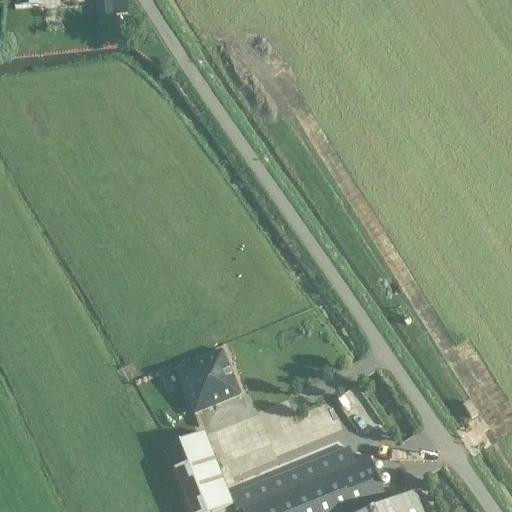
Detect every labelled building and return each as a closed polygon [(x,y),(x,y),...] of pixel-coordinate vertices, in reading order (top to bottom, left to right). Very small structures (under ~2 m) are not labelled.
[(12,0),(13,9),(33,7),(32,0),(12,0)] [(112,0),(95,0),(98,19),(114,18),(112,0)] [(221,352),(175,371),(194,418),(240,399),(240,398),(242,398),(223,352),(221,353),(221,352)] [(365,436),(383,423),(357,387),(339,400),(365,436)] [(190,467),(173,472),(190,511),(220,511),(233,507),(229,496),(203,434),(180,443),(190,467)] [(351,451),(232,500),(236,510),(237,511),(242,510),(242,511),(421,511),(414,494),(388,505),(369,458),(356,463),(351,451)]
